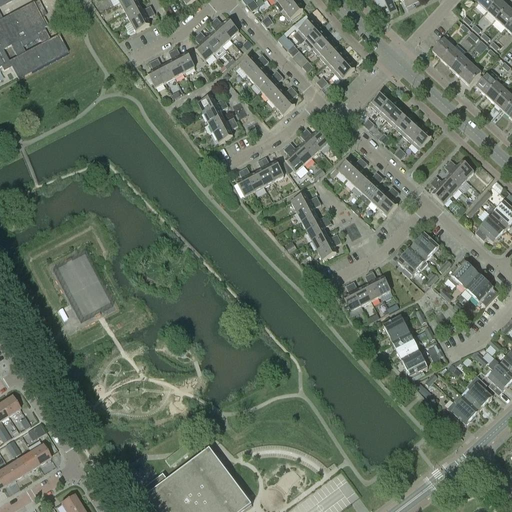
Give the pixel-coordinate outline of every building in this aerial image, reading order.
[(0,0),(0,68),(1,68),(3,73),(11,69),(18,81),(68,55),(58,37),(50,41),(44,29),(46,28),(41,19),(46,16),(39,2),(2,21),(0,17),(0,9),(19,0),(18,0),(0,0)] [(130,0),(120,5),(125,15),(139,8),(137,3),(141,0),(130,0)] [(281,0),(275,5),(282,13),(299,1),(298,0),(281,0)] [(374,0),(377,5),(380,10),(386,7),(391,16),(397,13),(393,5),(398,3),(396,0),(374,0)] [(413,5),(409,0),(396,0),(398,3),(403,1),(407,8),(413,5)] [(487,14),(499,1),(497,0),(481,0),(478,5),(487,14)] [(299,1),(282,13),(288,22),(303,12),(299,7),(302,5),(299,1)] [(508,9),(499,1),(487,14),(496,22),(508,9)] [(250,11),(256,6),(254,2),(247,7),(250,11)] [(256,6),(250,11),(252,14),(259,9),(256,6)] [(139,8),(125,15),(130,24),(153,12),(151,9),(142,13),(139,8)] [(511,13),(508,9),(496,22),(505,31),(511,23),(511,13)] [(153,12),(130,24),(135,34),(149,27),(147,21),(155,17),(153,12)] [(466,19),(463,22),(469,28),(473,25),(466,19)] [(217,20),(213,23),(230,42),(238,34),(228,23),(223,27),(217,20)] [(273,25),(270,22),(264,26),(267,30),(273,25)] [(304,43),(320,28),(317,25),(315,27),(311,22),(297,34),(304,43)] [(230,42),(213,23),(210,26),(216,34),(212,37),(222,49),(230,42)] [(463,26),(460,30),(467,36),(470,32),(463,26)] [(475,27),(471,30),(478,36),(481,33),(475,27)] [(320,28),(304,43),(312,51),(325,38),(322,34),(324,32),(320,28)] [(222,49),(212,37),(207,41),(201,34),(197,37),(214,56),(222,49)] [(472,35),(466,42),(473,47),(479,40),(472,35)] [(484,35),(481,39),(487,45),(491,41),(484,35)] [(214,56),(197,37),(193,41),(200,48),(195,52),(205,63),(214,56)] [(329,43),(325,38),(312,51),(319,59),(335,44),(332,41),(329,43)] [(441,62),(453,50),(443,41),(432,54),(441,62)] [(481,43),(478,46),(485,53),(488,49),(481,43)] [(338,48),(335,44),(319,59),(326,67),(340,54),(336,50),(338,48)] [(493,44),(490,47),(496,53),(500,50),(493,44)] [(290,56),(296,50),(294,47),(287,53),(290,56)] [(296,50),(290,56),(293,60),(299,54),(296,50)] [(462,58),(453,50),(441,62),(450,71),(462,58)] [(177,51),(172,53),(184,75),(194,70),(187,56),(181,59),(177,51)] [(491,52),(487,55),(494,61),(497,58),(491,52)] [(184,75),(172,53),(168,55),(173,64),(167,66),(175,80),(184,75)] [(344,59),(340,54),(326,67),(333,75),(349,61),(346,57),(344,59)] [(247,78),(266,61),(262,57),(255,64),(251,59),(239,70),(247,78)] [(462,58),(450,71),(459,79),(471,66),(462,58)] [(158,61),(154,63),(165,85),(175,80),(167,66),(162,69),(158,61)] [(266,61),(247,78),(254,86),(266,75),(262,71),(269,64),(266,61)] [(349,61),(333,75),(341,83),(355,71),(350,66),(352,64),(349,61)] [(165,85),(154,63),(149,65),(154,74),(148,77),(155,90),(165,85)] [(304,72),(310,66),(308,63),(302,69),(304,72)] [(505,65),(501,68),(508,74),(511,71),(505,65)] [(310,66),(304,72),(308,75),(313,69),(310,66)] [(471,66),(459,79),(469,88),(481,75),(471,66)] [(270,80),(266,75),(254,86),(261,94),(280,77),(277,73),(270,80)] [(486,97),(497,85),(488,76),(477,89),(486,97)] [(283,81),(280,77),(261,94),(268,102),(280,91),(276,87),(283,81)] [(319,88),(325,82),(322,80),(316,85),(319,88)] [(325,82),(319,88),(322,91),(328,86),(325,82)] [(497,85),(486,97),(495,106),(506,93),(497,85)] [(280,91),(268,102),(275,110),(294,93),(291,89),(284,96),(280,91)] [(298,96),(294,93),(275,110),(283,118),(295,107),(290,103),(298,96)] [(511,105),(511,98),(506,93),(495,106),(504,114),(511,105)] [(378,116),(393,100),(389,97),(387,99),(383,95),(370,108),(378,116)] [(203,117),(225,105),(223,101),(215,105),(212,99),(198,107),(203,117)] [(393,100),(378,116),(386,123),(399,109),(394,105),(396,103),(393,100)] [(228,109),(225,105),(203,117),(208,126),(222,119),(220,114),(228,109)] [(403,113),(399,109),(386,123),(394,130),(409,115),(405,111),(403,113)] [(409,115),(394,130),(402,137),(415,124),(410,120),(412,118),(409,115)] [(371,124),(376,119),(374,117),(371,119),(368,121),(363,127),(365,130),(371,124)] [(225,124),(222,119),(208,126),(214,136),(236,124),(233,120),(225,124)] [(236,124),(214,136),(219,146),(233,138),(230,133),(238,129),(236,124)] [(375,127),(371,124),(365,130),(369,133),(375,127)] [(415,124),(402,137),(410,145),(424,129),(421,126),(419,128),(415,124)] [(424,129),(410,145),(418,152),(431,139),(426,135),(428,133),(424,129)] [(306,132),(303,134),(320,153),(328,146),(318,134),(312,139),(306,132)] [(320,153),(303,134),(299,138),(305,145),(301,149),(311,161),(320,153)] [(381,145),(387,138),(384,136),(378,142),(381,145)] [(390,142),(387,138),(381,145),(385,148),(390,142)] [(311,161),(301,149),(296,153),(290,146),(287,149),(303,168),(311,161)] [(303,168),(287,149),(283,152),(289,160),(285,164),(295,175),(303,168)] [(397,159),(403,153),(400,150),(394,157),(397,159)] [(403,153),(397,159),(400,163),(406,156),(403,153)] [(262,162),(274,184),(284,179),(277,165),(270,168),(266,160),(262,162)] [(347,182),(364,163),(361,160),(355,167),(349,162),(343,169),(340,166),(336,170),(339,173),(338,174),(347,182)] [(262,172),(257,175),(264,189),(274,184),(262,162),(258,164),(262,172)] [(364,163),(347,182),(355,189),(366,177),(361,173),(368,166),(364,163)] [(451,163),(448,166),(466,183),(474,175),(462,164),(458,169),(451,163)] [(466,183),(448,166),(444,170),(451,176),(447,181),(459,191),(466,183)] [(264,189),(257,175),(251,178),(247,170),(243,172),(254,194),(264,189)] [(254,194),(243,172),(238,175),(242,183),(237,186),(244,200),(254,194)] [(326,176),(322,172),(314,180),(318,184),(326,176)] [(366,177),(355,189),(363,196),(380,178),(376,175),(370,182),(366,177)] [(380,178),(363,196),(371,204),(382,192),(378,188),(384,182),(380,178)] [(436,179),(433,183),(451,199),(459,191),(447,181),(443,185),(436,179)] [(451,199),(433,183),(430,186),(436,192),(432,197),(444,208),(451,199)] [(493,197),(495,199),(504,190),(498,183),(491,190),(495,194),(493,197)] [(382,192),(371,204),(379,211),(396,192),(392,189),(386,196),(382,192)] [(396,192),(379,211),(387,219),(398,207),(393,203),(400,196),(396,192)] [(487,193),(483,198),(487,202),(492,197),(487,193)] [(296,215),(319,203),(316,198),(308,203),(305,198),(291,205),(296,215)] [(487,202),(483,198),(477,205),(481,209),(487,202)] [(319,203),(296,215),(301,225),(315,217),(312,212),(321,207),(319,203)] [(498,211),(511,224),(511,211),(504,204),(498,211)] [(477,205),(470,212),(475,216),(474,216),(478,220),(483,215),(479,211),(481,209),(477,205)] [(511,224),(498,211),(491,218),(506,232),(511,224)] [(475,216),(470,212),(466,217),(470,221),(474,216),(475,216)] [(318,222),(315,217),(301,225),(306,234),(328,222),(326,218),(318,222)] [(506,232),(491,218),(491,219),(489,217),(483,224),(485,225),(499,239),(506,232)] [(331,226),(328,222),(306,234),(311,243),(325,236),(322,231),(331,226)] [(478,233),(475,236),(484,244),(487,241),(492,246),(499,239),(485,225),(478,233)] [(328,241),(325,236),(311,243),(316,253),(339,241),(336,237),(328,241)] [(418,243),(432,256),(438,249),(424,236),(418,243)] [(339,241),(316,253),(321,263),(336,256),(332,250),(341,246),(339,241)] [(418,243),(411,250),(425,264),(432,256),(418,243)] [(290,244),(285,247),(289,255),(295,252),(290,244)] [(425,264),(411,250),(404,258),(419,271),(421,273),(428,266),(425,264)] [(419,271),(404,258),(398,265),(405,271),(402,274),(409,281),(419,271)] [(447,263),(443,267),(447,271),(452,267),(447,263)] [(458,285),(474,268),(469,264),(467,266),(464,263),(450,278),(451,278),(447,282),(455,289),(458,285)] [(447,271),(443,267),(438,272),(443,276),(447,271)] [(478,272),(474,268),(458,285),(465,292),(479,277),(476,274),(478,272)] [(369,276),(380,299),(391,294),(383,280),(377,283),(373,274),(369,276)] [(430,281),(434,285),(439,280),(435,276),(433,277),(431,275),(428,278),(430,281)] [(380,299),(369,276),(365,279),(369,287),(364,290),(371,304),(380,299)] [(486,284),(479,277),(465,292),(472,298),(486,284)] [(354,284),(349,286),(361,309),(371,304),(364,290),(358,292),(354,284)] [(493,291),(486,284),(472,298),(480,305),(493,291)] [(361,309),(349,286),(345,288),(349,297),(344,300),(351,314),(361,309)] [(444,300),(448,296),(443,292),(439,296),(444,300)] [(448,296),(444,300),(449,305),(453,300),(448,296)] [(459,313),(462,309),(457,305),(454,309),(459,313)] [(397,306),(387,311),(388,313),(389,316),(399,311),(399,310),(397,306)] [(468,313),(462,309),(459,313),(464,318),(468,313)] [(388,336),(405,327),(400,318),(383,327),(388,336)] [(409,336),(405,327),(388,336),(392,345),(409,336)] [(506,327),(501,333),(505,338),(511,332),(511,331),(507,327),(506,327)] [(412,341),(409,336),(392,345),(396,353),(418,342),(417,339),(412,341)] [(420,346),(418,342),(396,353),(401,362),(418,353),(416,348),(420,346)] [(501,351),(496,346),(493,350),(498,355),(501,351)] [(421,358),(418,353),(401,362),(405,370),(426,360),(424,357),(421,358)] [(504,363),(501,367),(511,377),(511,364),(505,358),(502,361),(504,363)] [(428,364),(426,360),(405,370),(412,384),(425,377),(422,373),(427,370),(425,365),(428,364)] [(483,360),(479,364),(485,369),(488,365),(483,360)] [(511,383),(511,377),(501,367),(497,371),(495,369),(492,372),(494,374),(508,387),(511,383)] [(494,374),(487,381),(491,385),(488,389),(498,398),(508,387),(494,374)] [(434,376),(429,381),(433,385),(438,380),(434,376)] [(471,393),(486,407),(492,399),(484,392),(487,388),(477,378),(467,389),(471,393)] [(433,385),(429,381),(425,386),(429,389),(433,385)] [(420,385),(415,390),(419,394),(423,389),(420,385)] [(471,393),(465,400),(465,401),(479,414),(486,407),(471,393)] [(460,396),(454,404),(472,421),(479,414),(465,401),(465,400),(460,396)] [(20,412),(12,399),(0,406),(8,419),(20,412)] [(472,421),(454,404),(447,411),(451,415),(465,428),(472,421)] [(8,419),(0,406),(0,424),(8,419)] [(25,420),(19,423),(25,432),(31,428),(25,420)] [(33,431),(28,434),(33,443),(38,440),(46,435),(41,427),(33,432),(33,431)] [(11,441),(7,435),(0,439),(0,440),(3,446),(11,441)] [(9,454),(17,449),(13,443),(5,448),(9,454)] [(43,448),(31,455),(38,468),(51,461),(43,448)] [(21,455),(17,449),(9,454),(13,460),(21,455)] [(246,511),(252,508),(210,452),(168,483),(163,476),(140,494),(153,511),(246,511)] [(31,455),(19,462),(27,475),(38,468),(31,455)] [(27,475),(19,462),(7,469),(15,482),(27,475)] [(0,473),(0,483),(3,489),(15,482),(7,469),(0,473)] [(253,501),(247,492),(244,494),(250,503),(253,501)] [(64,511),(77,511),(81,509),(74,498),(61,506),(64,511)]
